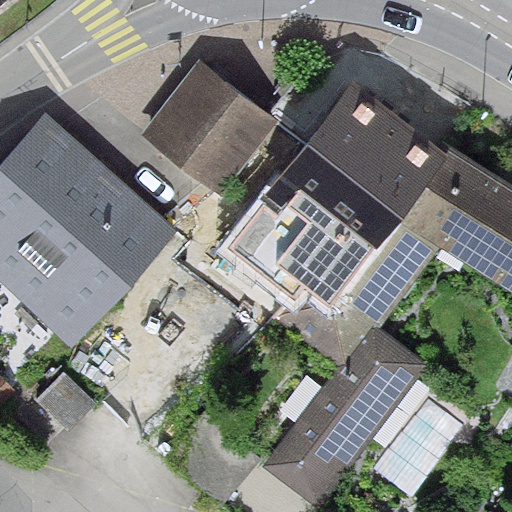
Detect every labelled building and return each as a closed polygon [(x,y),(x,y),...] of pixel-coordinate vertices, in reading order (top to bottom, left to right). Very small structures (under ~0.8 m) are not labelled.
[(0,0),(0,13),(16,0),(0,0)] [(208,59),(149,133),(216,187),(276,113),(208,59)] [(430,141),(334,70),(215,227),(295,286),(312,263),(329,275),(386,199),(430,141)] [(0,167),(0,257),(80,331),(169,235),(44,120),(0,167)] [(511,179),(441,126),(430,141),(386,199),(432,233),(511,292),(511,179)] [(432,233),(386,199),(329,275),(312,263),(295,286),(274,314),(337,360),(367,319),(432,233)] [(420,359),(367,319),(337,360),(261,460),(255,469),(308,509),(420,359)] [(389,477),(420,502),(471,437),(440,413),(389,477)] [(219,497),(251,457),(197,415),(165,456),(219,497)] [(511,511),(511,490),(497,511),(511,511)]
